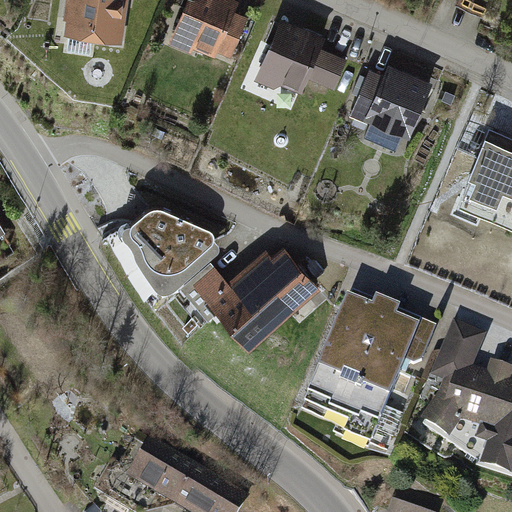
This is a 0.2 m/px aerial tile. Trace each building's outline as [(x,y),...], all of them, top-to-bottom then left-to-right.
[(71,0),(68,34),(125,40),(128,0),(71,0)] [(242,2),(236,0),(191,0),(173,42),(197,53),(201,43),(232,57),(249,16),(238,10),(242,2)] [(327,35),(284,16),(257,76),(301,95),(308,79),(336,92),(349,61),(321,49),(327,35)] [(387,76),(372,70),(353,116),(415,141),(439,82),(393,63),(387,76)] [(511,139),(492,130),(472,176),(481,180),(472,201),(511,218),(511,139)] [(153,200),(147,202),(129,215),(127,222),(129,228),(135,233),(140,240),(142,248),(147,256),(155,262),(165,265),(174,265),(182,263),(209,240),(212,235),(212,229),(208,225),(160,201),(153,200)] [(0,214),(0,246),(15,237),(0,214)] [(256,348),(323,288),(286,248),(277,255),(272,249),(234,281),(218,265),(196,283),(256,348)] [(432,322),(357,294),(316,403),(391,431),(432,322)] [(490,338),(458,324),(438,378),(449,384),(447,397),(431,424),(458,442),(470,426),(491,432),(486,445),(494,447),(490,468),(511,475),(511,370),(496,365),(491,376),(479,371),(490,338)] [(246,511),(255,496),(153,441),(130,484),(182,511),(246,511)] [(441,511),(444,504),(399,491),(392,511),(441,511)]
